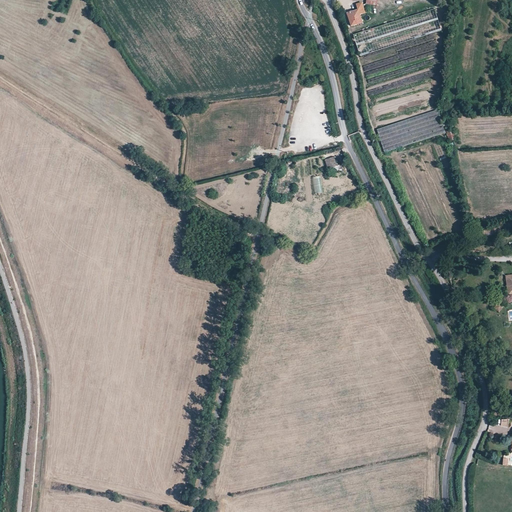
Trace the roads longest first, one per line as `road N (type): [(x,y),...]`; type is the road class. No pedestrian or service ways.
road 1 (unclassified): [(464,511),(467,465),(485,415),(478,368),(443,278),(418,248),(363,130),(326,0)]
road 2 (unclassified): [(299,0),(332,74),(349,148),(459,376),(463,399),(446,468),(446,511)]
